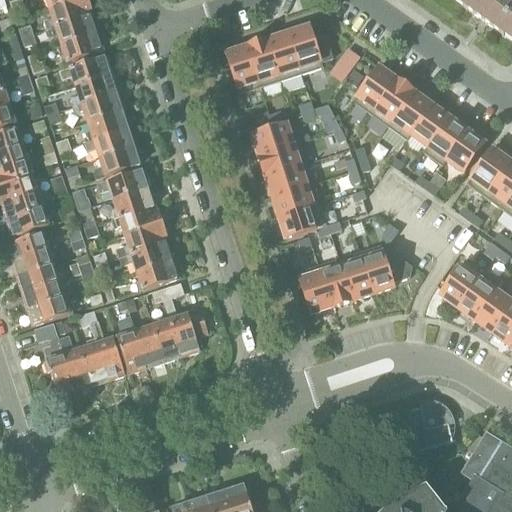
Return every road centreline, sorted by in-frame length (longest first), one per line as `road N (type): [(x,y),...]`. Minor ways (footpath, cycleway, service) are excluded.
road 1 (residential): [(153,33),(277,400)]
road 2 (residential): [(40,500),(255,429),(277,400)]
road 3 (residential): [(277,400),(239,398),(28,468)]
road 4 (residential): [(510,100),(366,0)]
road 5 (residential): [(420,360),(385,351),(317,373),(277,400)]
road 6 (residential): [(277,400),(318,401),(391,380),(420,360)]
